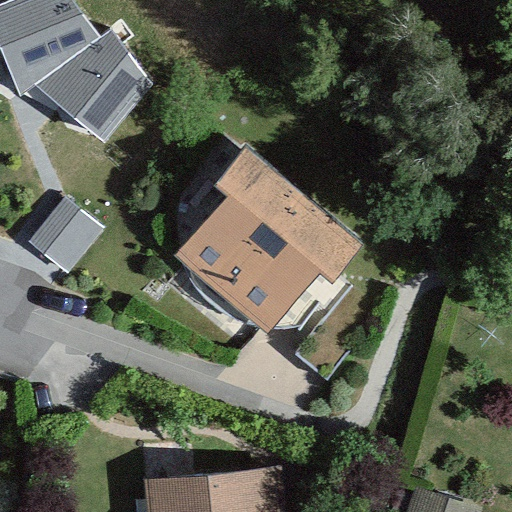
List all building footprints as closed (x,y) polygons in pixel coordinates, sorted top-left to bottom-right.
[(74,0),(9,0),(0,4),(0,46),(20,97),(36,86),(99,36),(74,0)] [(36,86),(106,143),(154,84),(111,28),(99,36),(36,86)] [(304,179),(244,129),(214,166),(226,176),(175,237),(223,277),(304,179)] [(367,231),(304,179),(223,277),(271,317),(323,255),(337,267),(367,231)] [(28,242),(68,274),(106,227),(66,196),(28,242)] [(352,288),(298,351),(326,374),(379,312),(352,288)] [(285,511),(280,454),(145,467),(149,511),(285,511)] [(352,488),(312,469),(303,488),(343,507),(352,488)] [(416,481),(405,511),(481,511),(484,505),(425,485),(416,481)]
